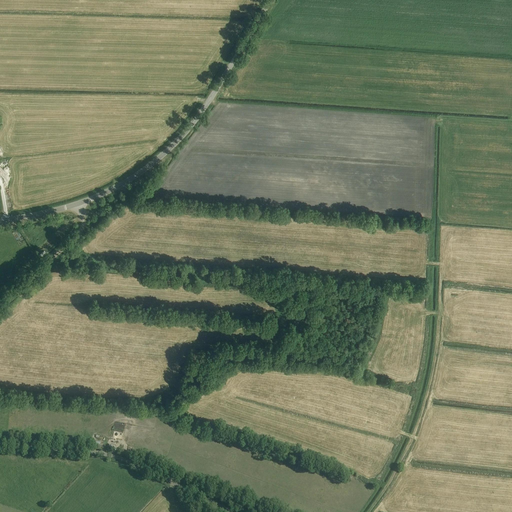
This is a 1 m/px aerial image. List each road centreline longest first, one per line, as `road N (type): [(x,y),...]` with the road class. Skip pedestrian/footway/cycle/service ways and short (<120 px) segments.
road 1 (track): [(368,511),(419,421),(430,377),(440,229)]
road 2 (tertiary): [(80,203),(125,182),(177,141),(271,0)]
road 3 (unclassified): [(229,511),(104,453),(0,445)]
road 4 (unclassified): [(0,303),(77,237),(80,203)]
